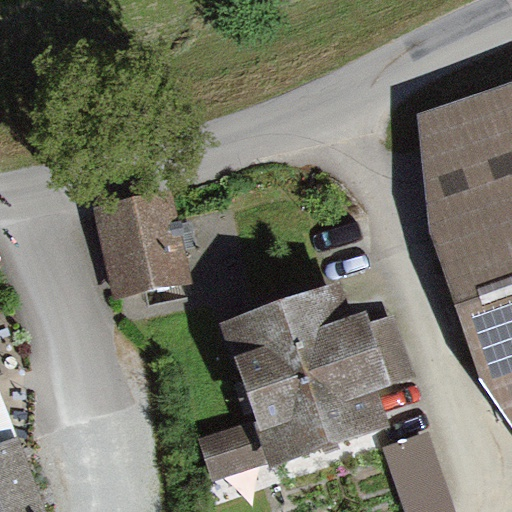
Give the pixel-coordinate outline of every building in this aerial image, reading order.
[(511,96),(422,130),(430,240),(476,380),(511,426),(511,96)] [(106,304),(191,286),(173,198),(87,216),(106,304)] [(274,472),(372,441),(364,416),(388,409),(372,359),(365,336),(341,343),(328,302),(228,334),(259,430),(202,448),(212,479),(271,460),(274,472)] [(0,511),(41,511),(0,401),(0,380),(1,380),(0,378),(0,511)] [(405,511),(456,511),(442,442),(393,453),(405,511)]
